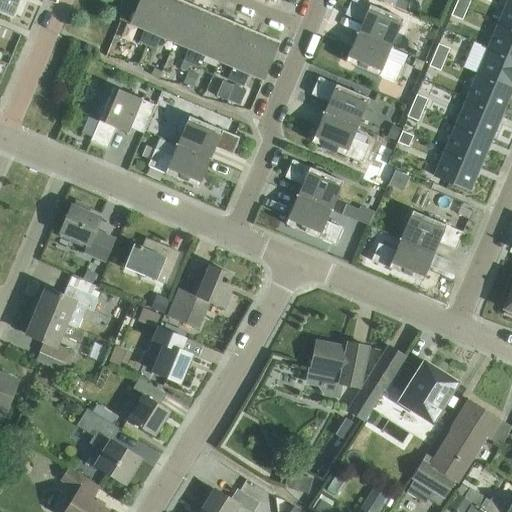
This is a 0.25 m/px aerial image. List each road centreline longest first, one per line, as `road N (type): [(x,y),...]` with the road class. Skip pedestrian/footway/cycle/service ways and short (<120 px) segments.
road 1 (residential): [(146,511),(295,262)]
road 2 (residential): [(234,232),(310,34)]
road 3 (residential): [(234,232),(69,160)]
road 4 (residential): [(453,330),(295,262)]
road 5 (residential): [(69,160),(0,314)]
road 6 (residential): [(453,330),(511,191)]
road 7 (residential): [(11,135),(67,0)]
